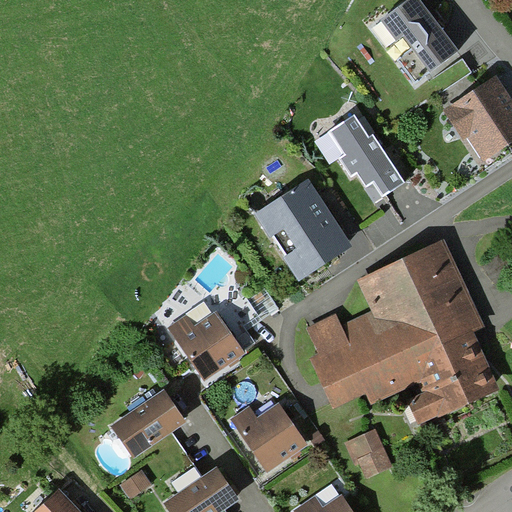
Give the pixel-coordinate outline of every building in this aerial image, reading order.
[(432,77),(461,57),(443,31),(420,0),(414,0),(383,22),(397,42),(403,38),(413,53),(400,62),(415,84),(430,74),(432,77)] [(482,165),(511,146),(511,104),(511,103),(496,78),(442,111),(463,145),(468,142),(482,165)] [(374,186),(384,201),(405,188),(374,138),(370,141),(355,118),(330,134),(346,160),(341,163),(352,179),(357,176),(366,190),(374,186)] [(297,286),(354,253),(311,181),(254,215),(297,286)] [(473,337),(483,333),(443,244),(357,283),(370,312),(342,324),(338,315),(307,329),(320,358),(310,362),(331,408),(361,395),(366,407),(417,384),(422,394),(406,402),(418,430),(498,394),(473,337)] [(166,327),(204,383),(233,363),(243,357),(240,353),(254,344),(242,326),(256,316),(243,297),(215,316),(205,301),(166,327)] [(134,461),(149,451),(173,434),(186,425),(179,415),(162,391),(110,428),(134,461)] [(229,421),(266,476),(310,447),(280,403),(258,417),(251,407),(229,421)] [(379,430),(345,444),(355,467),(360,465),(367,482),(396,470),(379,430)] [(202,477),(173,434),(149,451),(178,494),(202,477)] [(217,467),(202,477),(178,494),(163,503),(168,511),(227,511),(240,504),(232,491),(217,467)] [(295,511),(351,511),(334,486),(295,511)] [(76,511),(58,494),(39,511),(76,511)]
